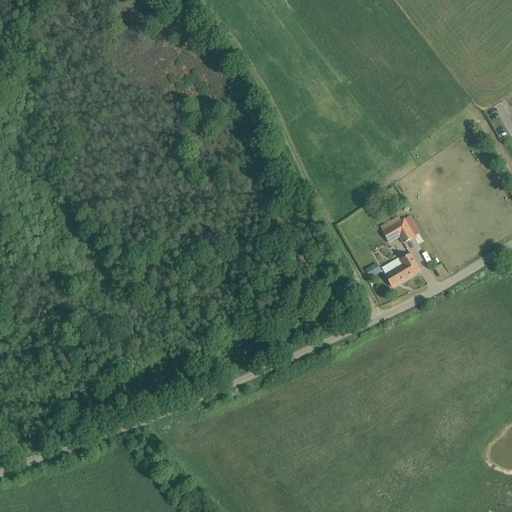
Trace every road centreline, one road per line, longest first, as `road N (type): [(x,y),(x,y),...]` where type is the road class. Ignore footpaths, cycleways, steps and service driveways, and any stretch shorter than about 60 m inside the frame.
road 1 (unclassified): [(0,470),(355,330),(511,244)]
road 2 (track): [(378,319),(246,60),(199,0)]
